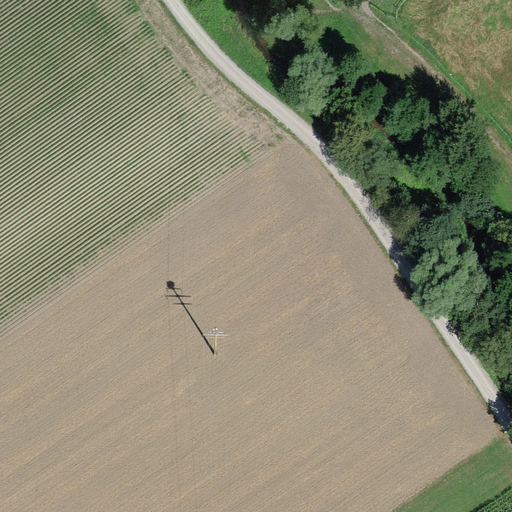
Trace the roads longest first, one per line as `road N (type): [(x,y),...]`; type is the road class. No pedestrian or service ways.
road 1 (track): [(511,435),(205,0)]
road 2 (track): [(511,169),(495,141),(343,0)]
